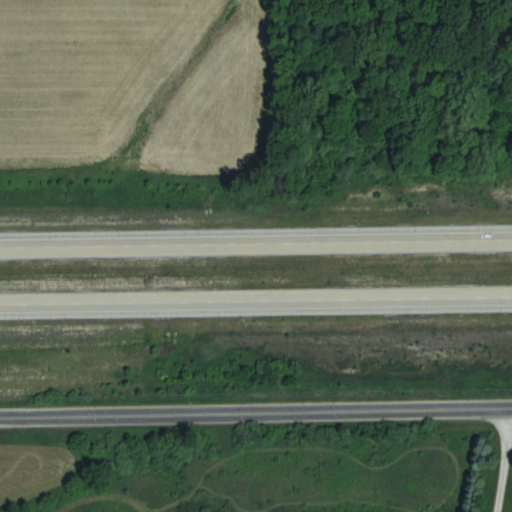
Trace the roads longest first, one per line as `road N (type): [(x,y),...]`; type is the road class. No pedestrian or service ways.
road 1 (trunk): [(0,307),(511,299)]
road 2 (residential): [(0,418),(511,412)]
road 3 (trunk): [(511,238),(0,244)]
